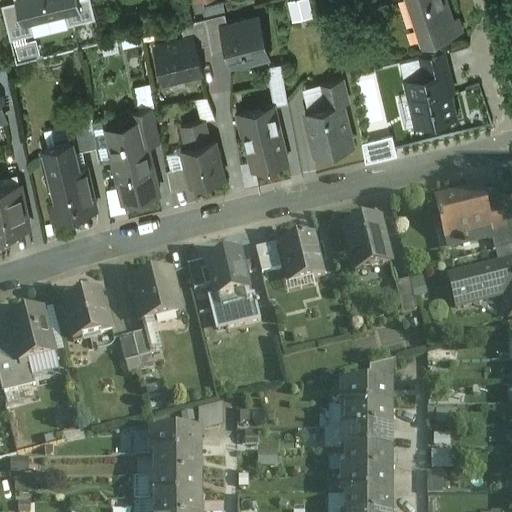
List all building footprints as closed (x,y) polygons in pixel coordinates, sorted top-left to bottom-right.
[(15,0),(16,2),(21,24),(31,22),(65,14),(82,10),(79,0),(15,0)] [(79,0),(82,10),(65,14),(68,25),(95,19),(90,0),(79,0)] [(289,0),(294,19),(315,14),(311,0),(289,0)] [(406,0),(421,44),(462,30),(457,17),(451,19),(444,0),(406,0)] [(21,24),(16,2),(1,5),(10,40),(34,34),(31,22),(21,24)] [(225,12),(205,17),(210,42),(212,52),(228,49),(223,25),(228,24),(225,12)] [(228,24),(223,25),(228,49),(232,64),(268,55),(258,16),(228,24)] [(205,17),(181,23),(184,37),(193,35),(196,46),(210,42),(205,17)] [(184,37),(156,44),(165,80),(202,71),(196,46),(193,35),(184,37)] [(445,50),(419,56),(424,74),(445,69),(445,71),(450,70),(445,50)] [(281,63),(267,65),(270,84),(285,81),(281,63)] [(6,67),(0,68),(0,93),(0,94),(12,91),(6,67)] [(424,74),(404,79),(415,123),(416,126),(458,116),(452,92),(450,92),(445,71),(445,69),(424,74)] [(342,78),(321,83),(324,95),(345,89),(342,78)] [(285,81),(270,84),(274,105),(288,102),(285,81)] [(345,89),(324,95),(326,106),(306,111),(316,153),(353,144),(343,103),(348,102),(345,89)] [(155,106),(130,112),(133,124),(137,123),(143,151),(149,149),(147,143),(161,140),(156,116),(157,116),(155,106)] [(279,125),(261,130),(258,121),(264,119),(261,108),(237,113),(243,136),(245,136),(254,169),(288,160),(279,125)] [(93,116),(68,122),(71,139),(72,139),(75,151),(98,145),(93,116)] [(204,119),(183,125),(188,146),(182,148),(186,164),(191,184),(192,184),(224,176),(215,139),(210,141),(204,119)] [(133,124),(106,130),(124,200),(159,192),(149,149),(143,151),(137,123),(133,124)] [(71,139),(44,146),(57,198),(50,200),(54,218),(97,207),(86,165),(79,166),(75,151),(72,139),(71,139)] [(186,164),(167,168),(171,190),(192,185),(192,184),(191,184),(186,164)] [(0,187),(0,233),(29,227),(20,183),(0,187)] [(463,193),(435,200),(440,221),(439,221),(440,227),(442,226),(446,244),(461,240),(463,248),(492,241),(494,240),(486,210),(483,195),(465,199),(463,193)] [(511,221),(504,224),(500,207),(486,210),(494,240),(492,241),(495,253),(511,249),(511,221)] [(380,220),(344,229),(355,275),(391,266),(380,220)] [(304,239),(278,245),(283,264),(289,263),(292,279),(311,274),(312,280),(325,277),(315,238),(305,240),(304,239)] [(269,247),(256,250),(262,275),(275,271),(269,247)] [(511,249),(495,253),(499,266),(511,262),(511,249)] [(240,254),(207,262),(213,288),(216,299),(248,291),(240,254)] [(207,262),(188,267),(194,292),(213,288),(207,262)] [(511,262),(499,266),(449,279),(456,309),(504,297),(510,320),(511,319),(511,262)] [(171,271),(131,281),(142,323),(182,313),(171,271)] [(263,278),(250,281),(258,310),(270,307),(263,278)] [(409,282),(395,285),(403,316),(417,312),(409,282)] [(100,294),(64,303),(74,343),(113,333),(108,315),(105,316),(100,294)] [(43,311),(7,320),(14,347),(18,365),(29,362),(54,356),(43,311)] [(145,334),(132,337),(138,360),(151,357),(145,334)] [(132,337),(119,340),(125,364),(138,360),(132,337)] [(14,347),(0,350),(0,385),(2,395),(35,386),(29,362),(18,365),(14,347)] [(387,388),(339,388),(340,411),(344,411),(387,410),(387,388)] [(202,429),(226,426),(223,406),(200,409),(202,429)] [(387,410),(344,411),(344,432),(388,432),(393,431),(393,410),(387,410)] [(344,432),(328,432),(328,447),(339,447),(339,454),(344,454),(344,432)] [(388,432),(344,432),(344,454),(388,453),(388,432)] [(197,435),(150,435),(150,458),(154,458),(197,458),(197,435)] [(453,469),(453,451),(433,451),(432,468),(453,469)] [(388,453),(344,454),(344,476),(388,475),(392,475),(392,453),(388,453)] [(197,458),(154,458),(154,479),(197,479),(201,479),(201,458),(197,458)] [(429,472),(429,494),(444,494),(444,472),(429,472)] [(344,476),(340,476),(340,498),(344,498),(388,497),(388,475),(344,476)] [(154,479),(150,480),(150,502),(155,502),(197,502),(197,479),(154,479)] [(388,497),(344,498),(344,511),(392,511),(393,498),(388,497)] [(197,502),(155,502),(154,511),(201,511),(201,502),(197,502)]
